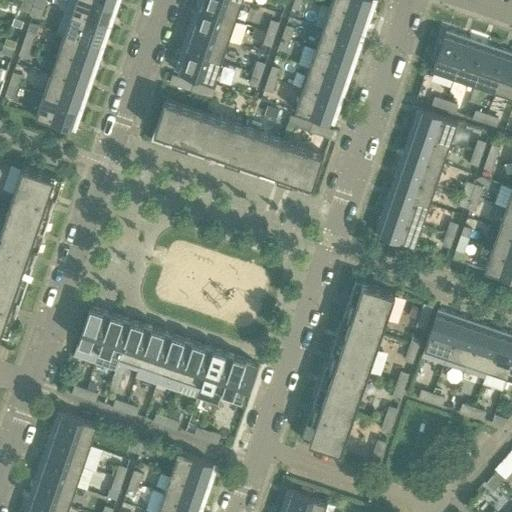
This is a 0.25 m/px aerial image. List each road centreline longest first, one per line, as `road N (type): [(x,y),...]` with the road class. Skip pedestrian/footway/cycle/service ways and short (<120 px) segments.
road 1 (residential): [(410,0),(235,511)]
road 2 (residential): [(166,0),(0,479)]
